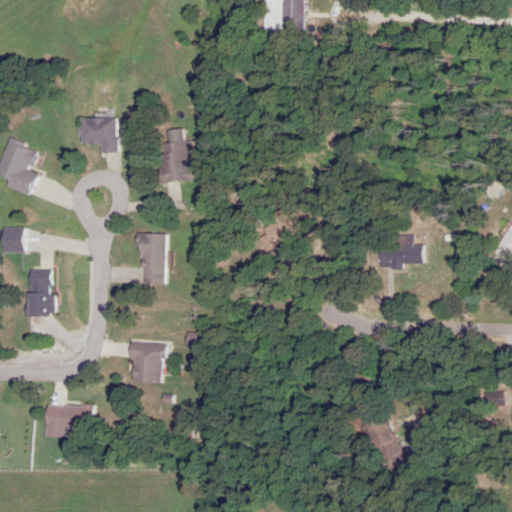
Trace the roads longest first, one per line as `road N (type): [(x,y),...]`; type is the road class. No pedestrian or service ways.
road 1 (residential): [(0,376),(49,375),(89,359),(96,197)]
road 2 (residential): [(347,324),(511,332)]
